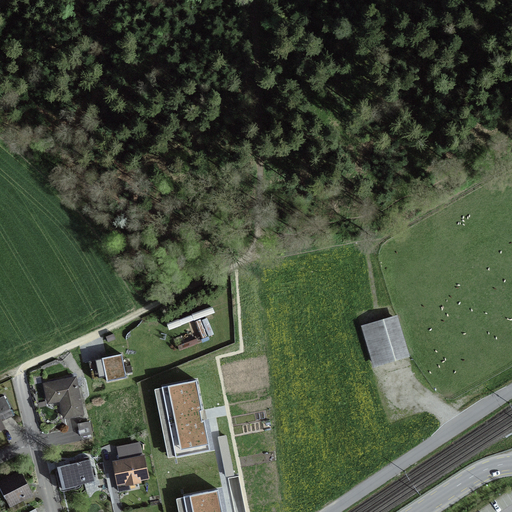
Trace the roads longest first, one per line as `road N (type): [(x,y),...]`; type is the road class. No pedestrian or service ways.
road 1 (track): [(254,258),(264,170),(250,0)]
road 2 (track): [(141,311),(87,225),(0,141)]
road 3 (residential): [(511,393),(330,511)]
road 4 (track): [(0,380),(141,311)]
road 5 (track): [(511,160),(371,228)]
road 6 (track): [(141,311),(254,258)]
